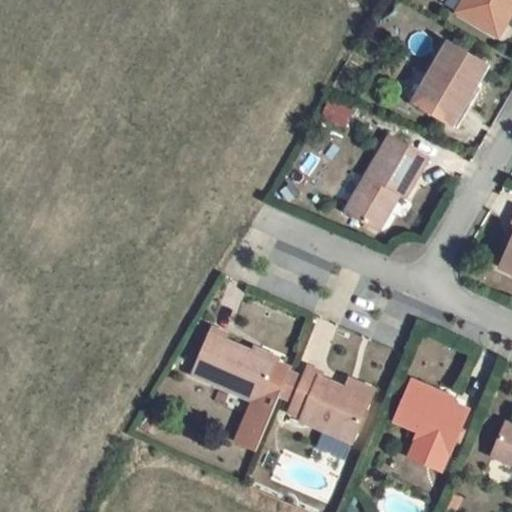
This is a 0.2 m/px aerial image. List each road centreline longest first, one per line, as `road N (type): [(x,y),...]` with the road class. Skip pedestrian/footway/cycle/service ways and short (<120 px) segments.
road 1 (residential): [(511,123),(411,294)]
road 2 (residential): [(266,240),(411,294)]
